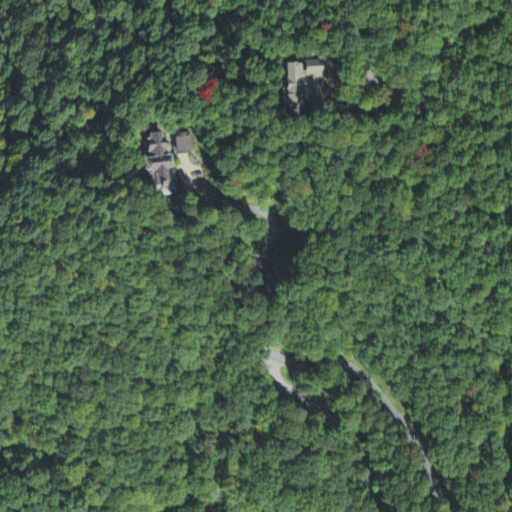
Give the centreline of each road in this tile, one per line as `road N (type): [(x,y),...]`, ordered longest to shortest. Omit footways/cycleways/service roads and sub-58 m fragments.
road 1 (residential): [(354,0),(353,55),(404,91),(419,127),(416,166),(402,195),(407,221),(441,296),(493,373),(504,511)]
road 2 (residential): [(286,361),(326,360),(365,374),(416,446),(441,511)]
